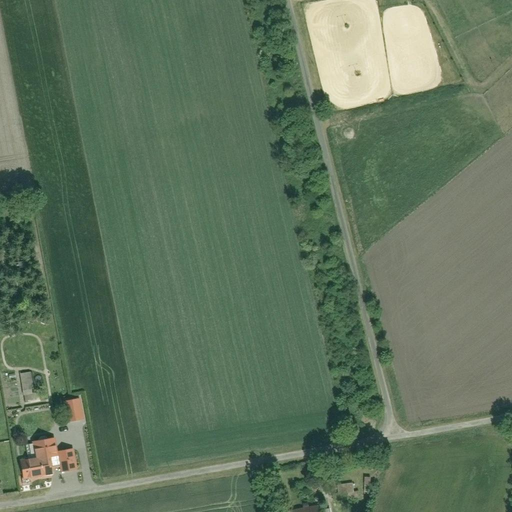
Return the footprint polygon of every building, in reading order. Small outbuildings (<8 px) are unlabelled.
[(34,372),(21,374),(23,392),(36,390),(34,372)] [(79,397),(64,399),(67,420),(83,417),(79,397)] [(55,437),(32,441),(34,457),(48,455),(58,453),(57,450),(55,437)] [(74,448),(57,450),(58,453),(60,470),(76,468),(74,448)] [(20,459),(23,477),(51,473),(48,455),(34,457),(20,459)] [(335,485),(337,500),(356,497),(354,482),(335,485)]
